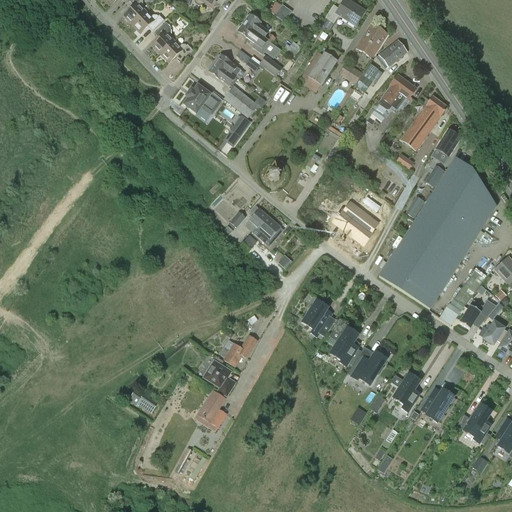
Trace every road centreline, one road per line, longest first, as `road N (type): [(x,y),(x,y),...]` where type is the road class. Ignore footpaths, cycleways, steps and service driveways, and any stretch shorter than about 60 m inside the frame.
road 1 (unclassified): [(158,106),(323,250),(511,375)]
road 2 (track): [(0,455),(186,330),(294,281)]
road 3 (primary): [(511,183),(387,0)]
road 4 (residential): [(168,92),(82,0)]
